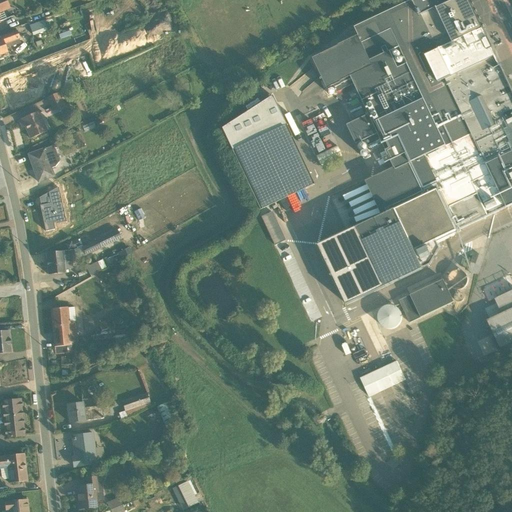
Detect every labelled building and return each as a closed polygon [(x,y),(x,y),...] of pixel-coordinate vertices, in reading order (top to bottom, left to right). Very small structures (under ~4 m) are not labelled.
[(5,0),(0,0),(0,22),(6,20),(3,13),(10,10),(5,0)] [(358,36),(310,59),(328,97),(354,85),(369,115),(347,126),(356,144),(378,134),(388,157),(378,162),(380,167),(391,162),(394,168),(365,182),(381,216),(319,246),(347,305),(430,266),(439,250),(436,243),(458,233),(457,231),(511,205),(511,91),(500,67),(499,67),(467,0),(411,0),(412,1),(354,28),(358,36)] [(28,26),(31,37),(47,31),(43,21),(28,26)] [(69,31),(58,35),(59,40),(71,36),(69,31)] [(0,56),(7,54),(6,50),(21,45),(16,32),(0,37),(0,56)] [(65,91),(47,98),(52,112),(64,108),(61,101),(68,98),(65,91)] [(271,97),(220,129),(259,211),(313,185),(271,97)] [(33,112),(30,106),(15,114),(18,120),(33,112)] [(21,133),(27,132),(30,141),(47,135),(39,115),(18,122),(21,133)] [(93,123),(82,127),(84,133),(95,128),(93,123)] [(53,147),(28,156),(38,183),(54,178),(51,169),(54,168),(58,162),(53,147)] [(336,147),(315,157),(320,168),(341,158),(336,147)] [(59,188),(38,200),(45,232),(54,230),(53,224),(65,222),(59,188)] [(73,251),(45,254),(47,276),(65,274),(65,270),(72,270),(72,263),(81,262),(81,258),(85,257),(121,239),(116,230),(73,251)] [(78,239),(71,242),(74,249),(81,246),(78,239)] [(128,248),(114,255),(116,261),(131,253),(128,248)] [(113,257),(104,261),(106,266),(115,263),(113,257)] [(102,260),(85,268),(90,277),(105,268),(102,260)] [(460,267),(448,278),(457,287),(468,275),(460,267)] [(124,271),(117,273),(122,288),(124,287),(129,302),(134,300),(124,271)] [(441,275),(398,296),(400,300),(443,279),(441,275)] [(443,280),(399,301),(410,323),(453,303),(443,280)] [(501,314),(487,321),(500,350),(511,344),(511,291),(494,300),(501,314)] [(399,321),(398,305),(379,306),(380,323),(399,321)] [(74,308),(50,310),(55,355),(72,353),(71,346),(78,345),(74,308)] [(107,332),(104,322),(98,324),(102,335),(107,334),(107,332)] [(107,332),(107,334),(107,339),(125,338),(125,331),(107,332)] [(0,332),(0,354),(10,354),(8,332),(0,332)] [(396,362),(360,379),(369,398),(405,381),(396,362)] [(124,412),(118,414),(120,420),(150,406),(146,394),(121,402),(124,412)] [(5,438),(24,436),(20,401),(1,403),(3,426),(0,426),(0,429),(3,429),(5,438)] [(168,402),(156,407),(164,426),(167,425),(168,428),(174,426),(173,422),(176,421),(168,402)] [(83,404),(67,406),(69,424),(102,419),(101,406),(83,409),(83,404)] [(150,409),(143,414),(148,422),(155,417),(150,409)] [(93,434),(71,437),(73,437),(73,439),(76,458),(72,458),(73,468),(97,465),(97,463),(104,462),(102,448),(95,449),(93,434)] [(23,455),(0,457),(0,471),(1,478),(3,480),(8,480),(8,484),(27,482),(23,455)] [(91,511),(98,511),(97,497),(100,497),(98,481),(87,482),(87,488),(76,489),(78,511),(91,511)] [(107,502),(111,511),(123,511),(126,511),(121,496),(107,502)] [(28,511),(27,501),(4,503),(4,511),(5,511),(9,511),(28,511)]
